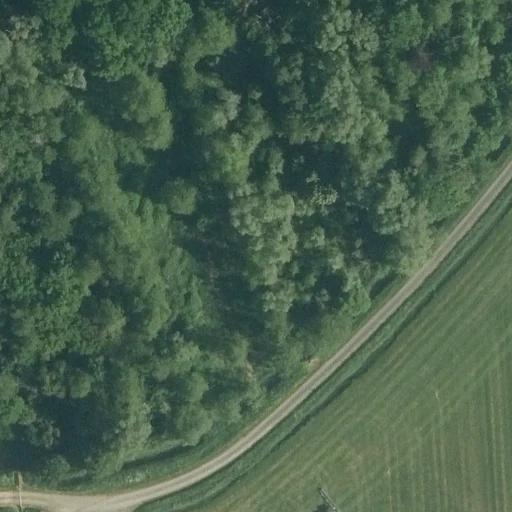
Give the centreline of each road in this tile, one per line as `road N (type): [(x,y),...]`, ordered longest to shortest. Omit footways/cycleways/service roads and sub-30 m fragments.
road 1 (unclassified): [(93,511),(200,473),(293,402),(365,334),(511,167)]
road 2 (track): [(511,68),(437,26),(361,17),(99,80)]
